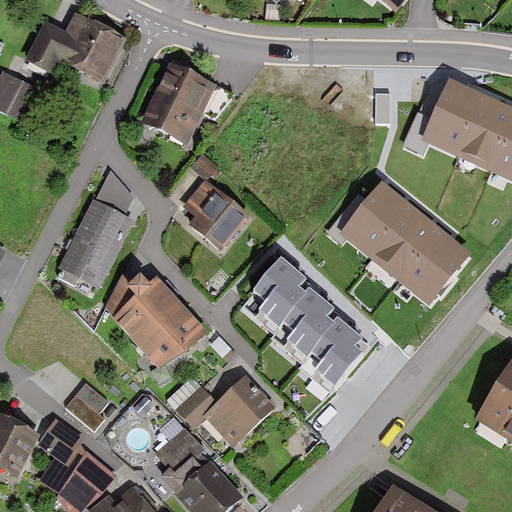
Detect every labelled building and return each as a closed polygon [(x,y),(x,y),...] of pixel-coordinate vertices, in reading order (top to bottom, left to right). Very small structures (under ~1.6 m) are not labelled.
[(400,0),(383,0),(394,8),(400,0)] [(62,30),(43,22),(27,57),(54,69),(63,49),(84,58),(76,77),(108,91),(134,35),(72,7),(62,30)] [(0,62),(9,45),(0,40),(0,62)] [(196,75),(179,68),(152,127),(191,145),(204,118),(219,123),(237,100),(212,88),(211,90),(194,81),(196,75)] [(42,93),(3,74),(0,78),(0,109),(27,123),(42,93)] [(483,106),(451,92),(435,127),(418,120),(405,150),(422,158),(430,140),(462,154),(483,106)] [(391,95),(377,94),(377,124),(391,125),(391,109),(391,95)] [(511,127),(511,118),(483,106),(462,154),(494,169),(511,127)] [(511,127),(494,169),(511,176),(511,127)] [(252,220),(207,184),(189,207),(205,220),(196,231),(225,254),(252,220)] [(411,215),(384,193),(372,208),(360,199),(332,234),(347,246),(355,236),(379,255),(411,215)] [(136,222),(99,205),(66,276),(103,293),(136,222)] [(439,237),(411,215),(379,255),(406,277),(439,237)] [(466,258),(439,237),(406,277),(434,299),(466,258)] [(317,288),(286,262),(251,304),(283,330),(314,292),(317,288)] [(209,333),(163,285),(155,292),(146,283),(139,290),(129,281),(112,311),(165,365),(189,352),(209,333)] [(345,317),(314,292),(283,330),(280,334),(311,359),(343,321),(345,317)] [(374,347),(343,321),(311,359),(308,363),(339,389),(374,347)] [(511,374),(482,428),(511,444),(511,374)] [(285,414),(255,380),(227,405),(212,389),(183,415),(203,438),(217,425),(242,453),(285,414)] [(86,392),(71,410),(93,428),(99,422),(94,418),(104,407),(86,392)] [(32,440),(0,426),(0,468),(16,475),(32,440)] [(78,443),(54,428),(40,449),(65,464),(78,443)] [(108,483),(79,462),(59,503),(68,511),(82,511),(86,511),(87,511),(145,511),(132,496),(112,511),(98,494),(108,483)] [(208,465),(178,491),(195,511),(224,511),(238,500),(208,465)] [(412,511),(394,501),(387,511),(412,511)]
